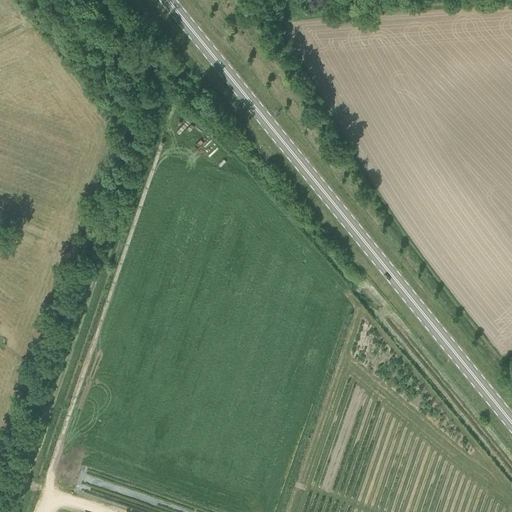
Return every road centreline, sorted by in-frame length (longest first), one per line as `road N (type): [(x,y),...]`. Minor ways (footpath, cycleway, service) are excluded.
road 1 (primary): [(511,423),(169,0)]
road 2 (track): [(15,511),(111,238)]
